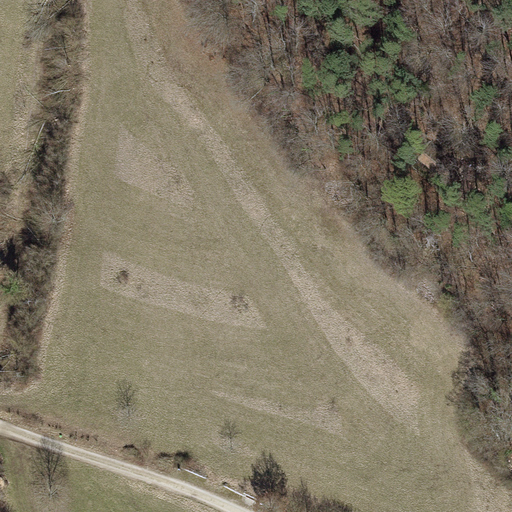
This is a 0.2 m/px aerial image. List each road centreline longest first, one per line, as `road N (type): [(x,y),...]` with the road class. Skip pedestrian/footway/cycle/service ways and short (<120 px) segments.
road 1 (track): [(0,306),(46,0)]
road 2 (track): [(0,436),(144,472),(243,511)]
